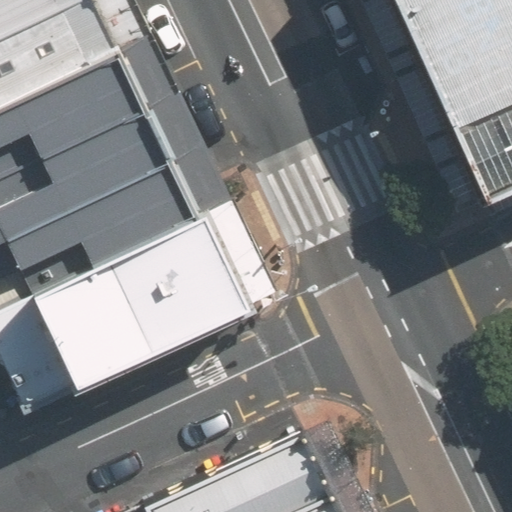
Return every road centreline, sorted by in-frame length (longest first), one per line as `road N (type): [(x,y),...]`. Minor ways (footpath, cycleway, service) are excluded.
road 1 (residential): [(382,310),(0,491)]
road 2 (secondary): [(232,0),(382,310)]
road 3 (secondary): [(382,310),(480,511)]
road 4 (residential): [(511,252),(382,310)]
